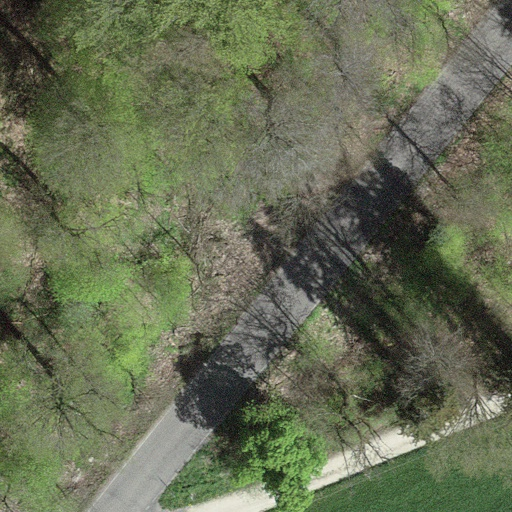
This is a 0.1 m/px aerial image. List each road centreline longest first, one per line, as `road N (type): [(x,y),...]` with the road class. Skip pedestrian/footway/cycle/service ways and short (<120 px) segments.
road 1 (tertiary): [(511,18),(112,511)]
road 2 (track): [(196,511),(511,394)]
